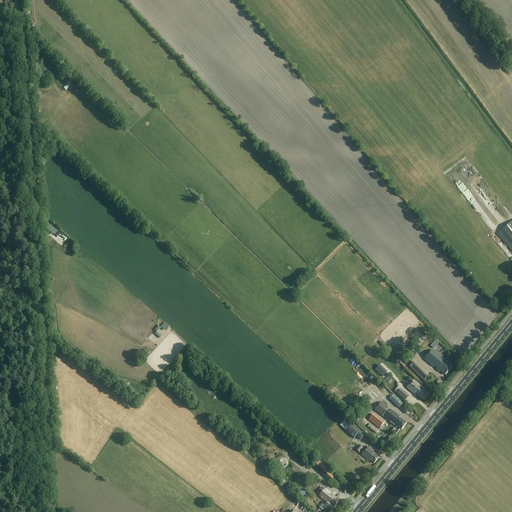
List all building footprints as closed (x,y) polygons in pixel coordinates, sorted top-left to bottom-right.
[(511,252),(511,221),(497,235),(511,252)] [(392,351),(404,362),(409,355),(398,344),(392,351)] [(452,368),(448,365),(449,364),(446,362),(446,361),(433,350),(424,360),(433,367),(434,366),(437,368),(436,370),(439,372),(440,371),(445,375),(452,368)] [(413,363),(409,367),(424,381),(429,376),(417,364),(415,366),(413,363)] [(376,370),(383,377),(387,372),(380,366),(376,370)] [(417,394),(424,400),(429,394),(413,380),(407,388),(416,396),(417,394)] [(398,394),(405,400),(409,396),(401,389),(398,394)] [(390,400),(399,408),(406,414),(409,411),(402,404),(394,396),(390,400)] [(401,420),(399,418),(400,417),(381,402),(374,410),(396,427),(397,426),(401,429),(407,423),(402,419),(401,420)] [(351,403),(346,409),(352,415),(357,409),(351,403)] [(368,420),(379,429),(384,423),(373,414),(368,420)] [(343,421),(338,426),(342,430),(347,426),(343,421)] [(345,430),(354,438),(356,436),(360,440),(362,438),(367,443),(370,440),(351,424),(345,430)] [(368,427),(376,433),(378,430),(371,424),(368,427)] [(370,460),(374,464),(379,458),(372,453),(373,452),(368,447),(362,455),(369,461),(370,460)] [(326,482),(327,480),(330,482),(335,477),(327,469),(322,474),(320,472),(318,474),(326,482)] [(324,502),(321,506),(320,508),(322,511),(324,509),(323,508),(326,506),(331,511),(339,501),(333,496),(332,497),(330,495),(331,493),(325,489),(319,496),(327,503),(327,504),(324,502)] [(297,506),(303,511),(311,511),(300,502),(297,506)]
